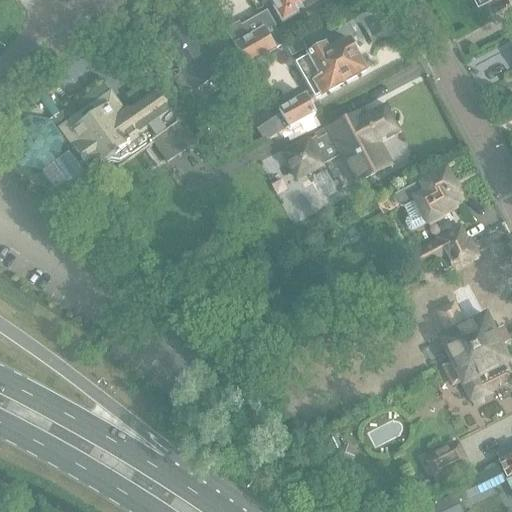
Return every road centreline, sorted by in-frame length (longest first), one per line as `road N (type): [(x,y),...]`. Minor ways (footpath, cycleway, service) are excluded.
road 1 (primary): [(197,493),(104,401),(0,325)]
road 2 (primary): [(197,493),(0,378)]
road 3 (residential): [(511,195),(407,0)]
road 4 (primary): [(0,421),(154,511)]
